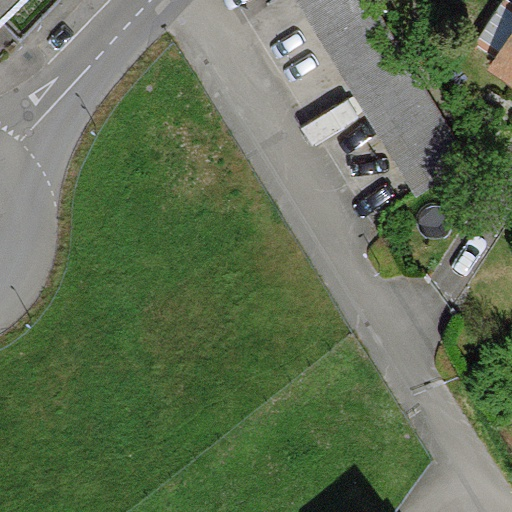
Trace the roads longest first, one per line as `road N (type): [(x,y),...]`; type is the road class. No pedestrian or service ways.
road 1 (residential): [(3,165),(159,0)]
road 2 (residential): [(0,293),(25,260),(31,233),(27,202),(3,165)]
